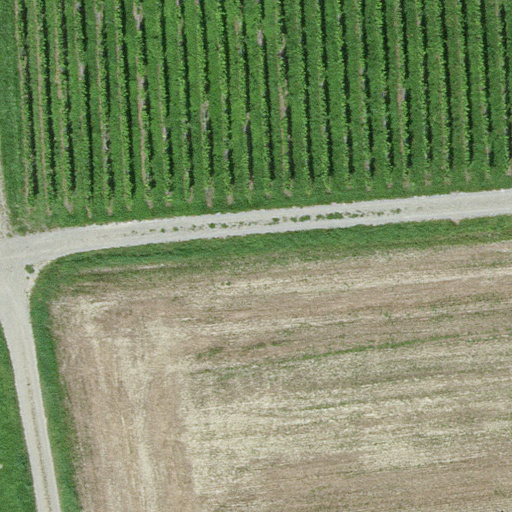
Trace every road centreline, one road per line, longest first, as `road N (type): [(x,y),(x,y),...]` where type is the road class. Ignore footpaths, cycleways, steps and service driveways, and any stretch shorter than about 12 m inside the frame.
road 1 (track): [(0,264),(511,221)]
road 2 (track): [(0,207),(52,511)]
